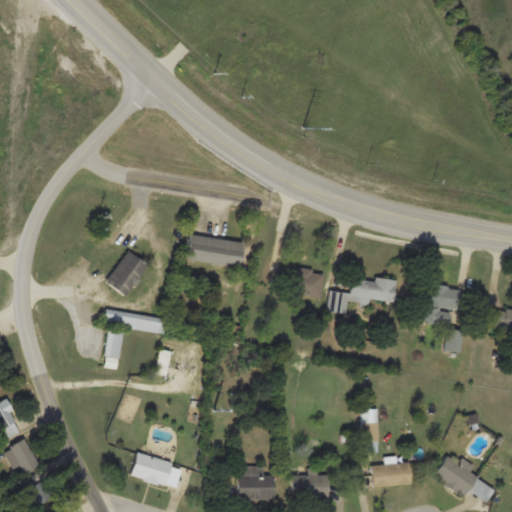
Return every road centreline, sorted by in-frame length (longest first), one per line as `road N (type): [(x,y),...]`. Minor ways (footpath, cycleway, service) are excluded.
road 1 (residential): [(152,79),(51,191),(23,255),(20,315),(34,365),(60,441),(100,511)]
road 2 (tertiary): [(511,239),(402,222),(321,196),(251,163),(152,79)]
